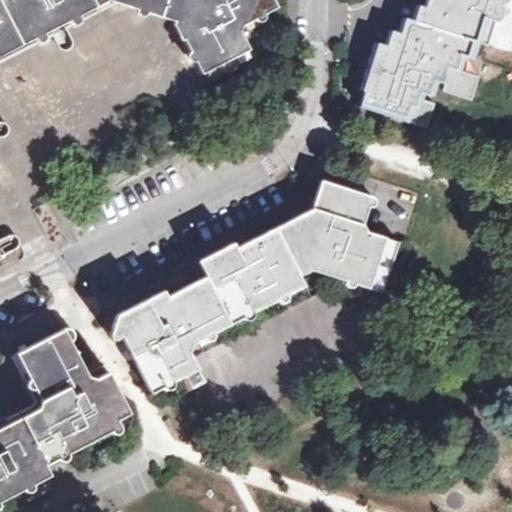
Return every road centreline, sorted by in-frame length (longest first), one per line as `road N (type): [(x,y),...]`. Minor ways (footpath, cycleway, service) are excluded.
road 1 (residential): [(0,293),(280,152),(311,104),(323,0)]
road 2 (residential): [(46,511),(158,443)]
